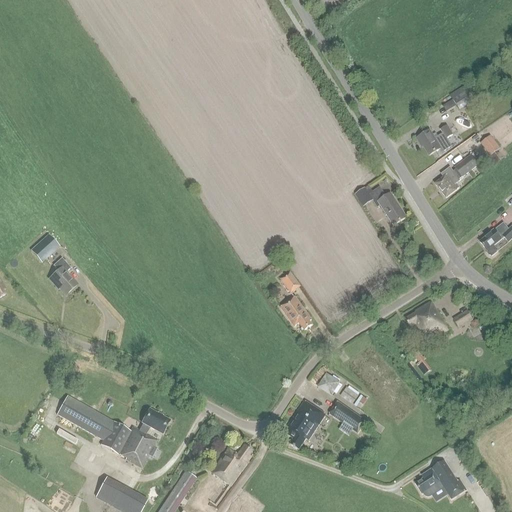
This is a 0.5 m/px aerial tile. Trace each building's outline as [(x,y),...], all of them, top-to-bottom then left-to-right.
[(459,112),(474,102),(467,91),(452,101),(456,107),(459,112)] [(438,137),(434,139),(432,135),(429,131),(417,139),(420,145),(422,144),(424,147),(429,156),(440,149),(443,153),(452,147),(447,139),(453,136),(447,126),(440,130),(443,134),(438,137)] [(481,144),(491,157),(500,150),(490,137),(481,144)] [(471,156),(455,168),(457,171),(462,178),(478,166),(471,156)] [(444,178),(435,184),(446,199),(459,189),(463,185),(460,181),(459,180),(462,178),(457,171),(454,173),(450,168),(441,174),(444,178)] [(371,192),(368,194),(372,200),(377,207),(380,205),(394,225),(405,217),(389,193),(385,196),(379,186),(371,192)] [(489,257),(491,256),(497,251),(493,246),(504,238),(509,242),(511,238),(511,225),(508,230),(504,223),(494,231),(493,230),(485,237),(486,238),(480,242),(488,253),(487,255),(489,257)] [(48,235),(30,252),(41,263),(59,247),(48,235)] [(55,287),(56,286),(65,296),(77,284),(66,272),(70,268),(61,259),(53,266),(58,271),(49,280),(55,287)] [(284,269),(280,263),(273,268),(277,274),(284,269)] [(280,280),(291,295),(301,287),(290,273),(280,280)] [(294,296),(279,307),(292,325),(296,322),(302,331),(311,325),(308,322),(311,320),(294,296)] [(430,302),(415,312),(416,313),(405,320),(410,327),(415,324),(425,339),(432,335),(434,338),(447,330),(430,302)] [(470,320),(465,312),(453,319),(458,328),(470,320)] [(422,359),(418,352),(413,356),(418,364),(424,360),(423,358),(422,359)] [(334,398),(342,383),(326,373),(317,389),(334,398)] [(359,396),(347,387),(340,396),(352,405),(359,396)] [(67,397),(58,415),(104,440),(101,446),(118,455),(118,454),(126,458),(125,460),(141,469),(148,457),(152,459),(157,449),(153,447),(157,440),(147,434),(150,427),(162,434),(170,420),(148,408),(141,422),(142,423),(139,430),(133,427),(131,431),(67,397)] [(325,415),(305,401),(287,426),(289,427),(285,433),(293,438),(289,444),(298,450),(306,439),(308,441),(325,415)] [(353,413),(338,402),(329,414),(357,434),(366,422),(353,413)] [(243,445),(237,455),(227,449),(212,472),(232,486),(244,468),(245,468),(249,463),(246,461),(252,451),(243,445)] [(414,484),(421,494),(422,493),(423,495),(425,496),(427,497),(429,496),(442,487),(450,499),(455,496),(455,495),(457,493),(458,494),(465,490),(458,479),(455,482),(453,479),(454,479),(442,461),(430,469),(431,470),(428,472),(427,471),(420,476),(422,478),(414,484)] [(186,471),(158,511),(174,511),(197,478),(186,471)] [(108,504),(121,511),(142,511),(148,501),(118,485),(106,478),(96,498),(108,504)]
